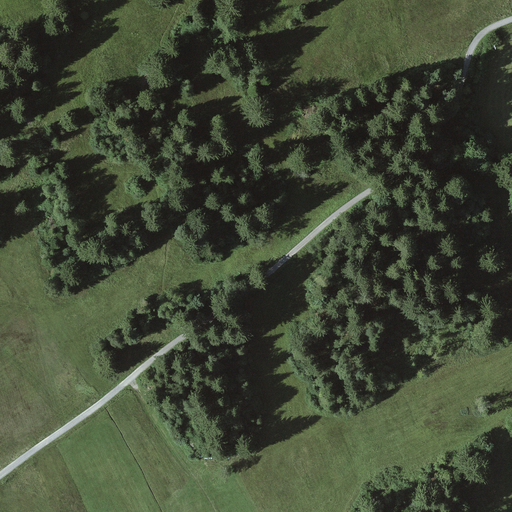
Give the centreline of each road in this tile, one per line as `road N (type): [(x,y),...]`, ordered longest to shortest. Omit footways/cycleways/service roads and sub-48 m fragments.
road 1 (track): [(511,19),(471,47),(442,129),(404,163),(0,475)]
road 2 (track): [(130,380),(218,511)]
